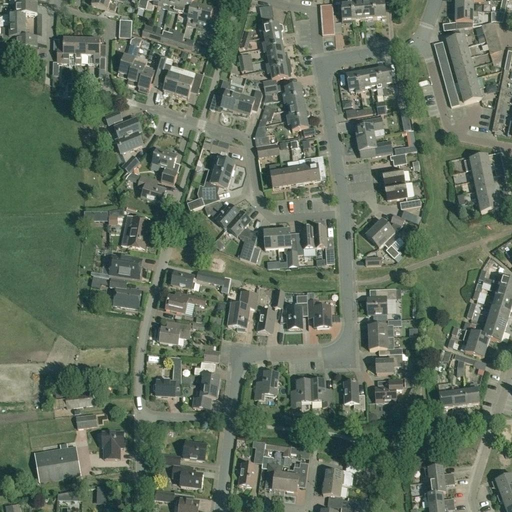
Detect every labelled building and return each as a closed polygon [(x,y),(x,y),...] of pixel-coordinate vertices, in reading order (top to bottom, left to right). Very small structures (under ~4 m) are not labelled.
[(109,6),(110,0),(93,0),(91,7),(114,13),(116,7),(109,6)] [(157,9),(159,0),(139,0),(137,9),(152,13),(154,8),(157,9)] [(162,7),(169,9),(170,0),(159,0),(157,9),(162,10),(162,7)] [(173,13),(178,14),(181,0),(170,0),(169,9),(174,10),(173,13)] [(181,0),(178,14),(188,17),(189,17),(193,4),(193,0),(181,0)] [(362,4),(364,22),(367,22),(367,21),(374,20),(373,0),(368,1),(368,4),(362,4)] [(377,0),(373,0),(374,20),(382,19),(382,21),(386,21),(384,3),(378,3),(377,0)] [(351,25),(352,22),(353,22),(351,2),(347,3),(347,6),(341,6),(342,24),(345,24),(346,25),(351,25)] [(353,22),(360,21),(360,23),(364,22),(362,4),(356,5),(356,2),(351,2),(353,22)] [(473,13),(473,2),(466,2),(455,2),(455,13),(473,13)] [(195,5),(193,4),(189,17),(188,17),(187,21),(186,27),(196,30),(202,8),(195,6),(195,5)] [(37,7),(15,7),(15,17),(25,17),(41,17),(41,9),(37,9),(37,7)] [(262,21),(274,19),(272,7),(260,9),(262,21)] [(214,34),(218,21),(211,19),(213,9),(210,8),(209,10),(202,8),(196,30),(196,31),(206,34),(207,32),(214,34)] [(478,13),(473,13),(455,13),(455,24),(456,24),(455,31),(472,29),(473,24),(473,18),(478,19),(478,13)] [(0,28),(2,28),(9,28),(25,28),(25,17),(15,17),(3,17),(3,19),(0,19),(0,28)] [(483,33),(495,30),(493,24),(482,27),(483,33)] [(264,39),(282,36),(282,32),(283,31),(283,26),(280,25),(279,26),(279,25),(275,26),(260,28),(262,39),(264,39)] [(149,41),(151,33),(152,29),(145,27),(141,39),(149,41)] [(9,28),(2,28),(2,35),(0,35),(0,39),(9,40),(15,40),(25,40),(25,28),(9,28)] [(485,39),(496,35),(495,30),(483,33),(485,39)] [(170,48),(173,35),(163,32),(162,36),(160,44),(170,48)] [(151,33),(149,41),(160,44),(162,36),(151,33)] [(241,40),(250,43),(252,35),(243,33),(241,40)] [(173,35),(170,48),(180,51),(182,43),(177,41),(179,36),(173,34),(173,35)] [(486,44),(498,41),(496,35),(485,39),(486,44)] [(263,45),(264,50),(283,47),(282,39),(283,39),(282,36),(264,39),(266,45),(263,45)] [(449,53),(467,48),(464,38),(446,43),(449,53)] [(15,40),(15,50),(23,50),(23,61),(37,61),(37,47),(41,47),(41,40),(25,40),(15,40)] [(129,79),(134,61),(138,49),(139,49),(141,42),(134,40),(131,43),(126,59),(124,58),(118,78),(128,81),(129,79)] [(182,43),(180,51),(191,54),(194,42),(187,40),(186,44),(182,43)] [(250,43),(241,40),(240,47),(248,50),(250,43)] [(61,64),(69,65),(69,67),(75,67),(75,65),(76,41),(63,41),(63,52),(57,52),(56,64),(52,64),(52,78),(58,78),(58,67),(61,67),(61,64)] [(87,65),(87,58),(88,42),(76,41),(75,65),(87,65)] [(488,50),(499,46),(498,41),(486,44),(488,50)] [(87,65),(99,66),(98,72),(104,72),(105,60),(99,60),(100,42),(88,42),(87,58),(87,65)] [(490,55),(501,52),(499,46),(488,50),(490,55)] [(267,54),(268,60),(286,57),(285,54),(284,54),(283,47),(264,50),(265,55),(267,54)] [(469,59),(467,48),(449,53),(450,57),(446,58),(446,60),(439,62),(440,66),(452,63),(452,64),(469,59)] [(240,65),(252,63),(251,56),(239,58),(240,65)] [(140,86),(139,86),(138,90),(139,90),(138,93),(147,96),(148,93),(149,93),(151,87),(157,89),(164,65),(166,60),(158,57),(154,71),(145,69),(144,72),(140,86)] [(267,67),(267,71),(291,67),(290,61),(288,60),(287,60),(286,57),(268,60),(269,66),(267,67)] [(455,74),(472,69),(469,59),(452,64),(455,74)] [(138,62),(134,61),(129,79),(128,81),(128,82),(139,86),(140,86),(144,72),(145,69),(147,63),(139,60),(138,62)] [(252,63),(240,65),(241,74),(254,72),(252,63)] [(163,94),(175,97),(181,79),(169,75),(171,67),(164,65),(160,80),(166,81),(163,94)] [(271,76),(272,82),(275,82),(290,79),(289,76),(291,75),(292,74),(291,67),(267,71),(268,76),(271,76)] [(378,71),(382,90),(383,96),(384,103),(389,102),(386,86),(392,85),(389,67),(385,68),(385,69),(378,71)] [(458,85),(475,80),(472,69),(455,74),(458,85)] [(364,72),(364,73),(357,74),(361,94),(365,93),(365,90),(371,89),(367,71),(364,72)] [(371,72),(371,71),(367,71),(371,89),(371,92),(377,91),(378,97),(383,96),(382,90),(378,71),(371,72)] [(361,94),(357,74),(350,76),(350,74),(346,75),(349,93),(355,92),(356,95),(361,94)] [(193,83),(181,79),(175,97),(188,101),(191,89),(199,91),(203,77),(195,75),(193,83)] [(461,95),(478,90),(475,80),(458,85),(461,95)] [(222,110),(236,114),(241,98),(242,94),(237,92),(237,94),(234,96),(228,94),(231,84),(223,82),(218,101),(224,103),(222,110)] [(405,97),(402,85),(396,87),(400,98),(405,97)] [(306,95),(305,91),(303,90),(303,87),(285,90),(286,96),(283,97),(284,101),(303,98),(303,97),(304,97),(306,95)] [(277,93),(276,88),(264,90),(265,96),(277,93)] [(478,90),(461,95),(464,105),(481,101),(478,90)] [(257,113),(262,98),(261,94),(256,92),(253,102),(241,98),(236,114),(250,118),(252,111),(257,113)] [(288,106),(289,111),(307,108),(306,105),(305,105),(303,98),(284,101),(285,106),(288,106)] [(377,109),(378,116),(386,115),(384,103),(379,104),(379,108),(377,109)] [(265,107),(263,114),(269,116),(270,115),(271,110),(265,107)] [(307,108),(289,111),(290,118),(287,118),(288,123),(307,119),(307,118),(308,118),(310,117),(309,112),(307,111),(307,108)] [(460,109),(457,116),(464,119),(468,112),(460,109)] [(365,117),(364,111),(356,113),(356,111),(346,112),(347,120),(365,117)] [(120,142),(137,135),(141,134),(136,121),(123,126),(118,113),(105,118),(108,127),(114,125),(116,129),(115,130),(120,142)] [(274,115),(270,115),(269,116),(263,114),(261,122),(267,124),(271,123),(274,115)] [(293,133),(310,130),(310,126),(309,126),(307,119),(288,123),(289,128),(292,127),(293,133)] [(356,130),(355,130),(357,142),(374,139),(384,137),(383,130),(381,119),(355,124),(356,130)] [(129,153),(142,148),(137,135),(120,142),(116,143),(121,156),(125,165),(122,169),(129,175),(138,165),(132,159),(129,153)] [(104,154),(102,136),(93,137),(96,155),(104,154)] [(267,138),(255,141),(256,148),(270,146),(269,138),(267,138)] [(376,145),(374,139),(357,142),(359,154),(360,154),(361,161),(393,155),(390,143),(376,145)] [(215,173),(231,178),(235,165),(226,162),(229,151),(213,146),(211,153),(220,156),(215,173)] [(259,159),(268,158),(280,156),(278,147),(257,150),(259,159)] [(417,153),(416,147),(404,150),(405,155),(417,153)] [(151,166),(165,170),(161,183),(173,187),(177,175),(171,174),(176,157),(156,151),(151,166)] [(407,166),(405,155),(390,158),(391,162),(393,162),(394,168),(407,166)] [(319,172),(325,171),(323,158),(311,160),(312,168),(306,169),(309,185),(321,183),(319,172)] [(471,172),(489,168),(487,158),(469,161),(471,172)] [(309,185),(306,169),(300,170),(299,162),(294,163),(297,187),(309,185)] [(297,187),(294,163),(287,164),(289,172),(283,172),(285,189),(297,187)] [(285,189),(283,172),(277,173),(275,166),(269,167),(273,191),(285,189)] [(474,183),(491,179),(489,168),(471,172),(474,183)] [(383,175),(385,188),(405,185),(402,171),(383,175)] [(231,178),(215,173),(210,190),(201,187),(198,195),(199,196),(203,208),(219,202),(216,195),(218,188),(228,190),(231,178)] [(130,175),(127,181),(134,183),(134,181),(140,183),(142,178),(130,175)] [(140,183),(138,189),(145,191),(142,200),(162,206),(166,193),(156,190),(152,188),(154,182),(142,178),(140,183)] [(476,193),(494,189),(491,179),(474,183),(476,193)] [(388,202),(407,199),(405,185),(385,188),(388,202)] [(478,204),(496,200),(494,189),(476,193),(478,204)] [(480,214),(498,211),(496,200),(478,204),(480,214)] [(401,212),(421,208),(420,201),(400,205),(401,212)] [(227,231),(228,230),(240,217),(230,208),(224,215),(221,212),(218,205),(205,210),(208,217),(211,216),(218,222),(217,222),(227,231)] [(108,213),(94,214),(94,223),(108,222),(108,213)] [(245,244),(240,260),(250,263),(254,249),(257,238),(251,236),(245,231),(251,224),(241,215),(240,217),(228,230),(238,238),(245,244)] [(406,221),(394,216),(391,223),(403,228),(406,221)] [(127,248),(143,251),(148,222),(133,219),(127,248)] [(399,240),(395,235),(382,222),(374,230),(391,247),(399,240)] [(326,229),(314,230),(315,250),(326,249),(327,266),(335,266),(333,243),(327,243),(326,229)] [(304,251),(315,250),(314,230),(302,231),(303,245),(297,246),(297,257),(304,257),(304,251)] [(399,256),(391,247),(374,230),(366,237),(379,251),(384,246),(388,250),(386,252),(394,261),(399,256)] [(298,268),(297,257),(297,246),(297,244),(291,244),(290,232),(277,233),(278,250),(284,250),(285,255),(287,257),(287,269),(298,268)] [(278,250),(277,233),(265,233),(266,251),(278,250)] [(256,265),(261,251),(254,249),(250,263),(256,265)] [(138,280),(141,262),(111,258),(109,276),(138,280)] [(365,259),(366,267),(382,266),(381,259),(365,259)] [(482,271),(479,281),(483,283),(483,284),(491,287),(511,293),(511,282),(501,279),(499,283),(493,281),(492,282),(485,279),(487,273),(482,271)] [(196,285),(193,284),(194,279),(175,274),(172,287),(194,292),(196,285)] [(198,274),(196,281),(223,287),(224,280),(198,274)] [(224,280),(223,287),(221,294),(228,296),(229,287),(230,282),(224,280)] [(126,283),(110,281),(109,289),(115,290),(113,307),(138,311),(141,292),(125,289),(126,283)] [(511,304),(511,293),(491,287),(489,292),(496,294),(494,299),(511,304)] [(387,301),(396,301),(396,291),(380,292),(380,300),(367,300),(368,317),(388,316),(387,301)] [(283,311),(285,294),(276,292),(273,309),(283,311)] [(169,298),(166,311),(184,316),(192,318),(195,306),(205,308),(206,300),(188,296),(176,293),(175,299),(169,298)] [(256,311),(258,297),(242,294),(239,307),(232,306),(228,328),(238,330),(238,333),(245,334),(245,331),(247,331),(250,310),(256,311)] [(307,295),(307,297),(308,304),(308,318),(308,320),(315,320),(315,329),(318,329),(329,328),(331,328),(330,309),(319,310),(319,303),(314,303),(314,295),(307,295)] [(297,305),(296,305),(296,310),(287,310),(288,331),(303,330),(302,318),(308,318),(308,304),(307,297),(297,298),(297,305)] [(488,307),(510,314),(511,308),(511,304),(494,299),(493,304),(489,303),(488,307)] [(490,312),(488,318),(507,324),(510,314),(488,307),(486,311),(490,312)] [(272,335),(275,315),(261,312),(258,333),(272,335)] [(482,327),(504,334),(507,324),(488,318),(487,324),(483,323),(482,327)] [(162,330),(160,345),(178,348),(180,340),(189,341),(191,327),(176,325),(166,323),(165,330),(162,330)] [(369,328),(369,340),(387,339),(387,327),(369,328)] [(501,344),(504,334),(482,327),(480,331),(484,332),(482,338),(490,340),(489,341),(501,344)] [(463,342),(464,343),(486,350),(489,341),(490,340),(482,338),(468,333),(466,332),(463,342)] [(390,351),(390,356),(402,356),(402,350),(394,350),(393,346),(388,346),(387,339),(369,340),(370,352),(388,352),(388,351),(390,351)] [(448,349),(453,350),(458,352),(459,348),(454,346),(455,343),(450,341),(448,349)] [(483,360),(486,350),(464,343),(463,347),(466,348),(464,354),(483,360)] [(452,354),(446,353),(442,351),(439,359),(444,360),(443,363),(448,364),(452,354)] [(219,364),(220,354),(206,352),(205,362),(219,364)] [(464,364),(466,359),(456,356),(454,361),(458,362),(464,364)] [(157,398),(175,399),(176,388),(182,388),(181,360),(170,359),(170,365),(174,365),(173,384),(157,383),(157,387),(155,387),(154,388),(154,392),(155,394),(157,394),(157,398)] [(476,362),(466,359),(464,364),(474,367),(476,362)] [(393,368),(403,368),(403,362),(376,363),(377,376),(394,375),(393,368)] [(203,377),(201,388),(219,390),(221,379),(211,378),(212,371),(215,371),(216,366),(202,364),(201,371),(195,370),(195,376),(203,377)] [(276,398),(279,376),(265,375),(263,389),(257,388),(255,402),(264,403),(264,397),(276,398)] [(54,381),(56,399),(63,398),(61,380),(54,381)] [(396,393),(403,393),(402,382),(389,383),(389,389),(376,389),(376,405),(396,404),(396,393)] [(325,383),(311,384),(312,404),(322,404),(322,410),(333,409),(332,393),(325,393),(325,383)] [(312,404),(311,384),(297,385),(298,394),(290,394),(291,411),(302,411),(301,405),(312,404)] [(354,412),(365,412),(364,397),(358,397),(358,384),(344,385),(345,407),(354,407),(354,412)] [(465,392),(467,408),(479,406),(477,386),(469,387),(470,392),(465,392)] [(218,401),(219,390),(201,388),(200,401),(194,400),(193,409),(206,411),(208,400),(218,401)] [(451,389),(454,409),(467,408),(465,392),(459,393),(458,388),(451,389)] [(454,409),(451,389),(445,390),(446,395),(439,396),(441,411),(454,409)] [(94,396),(66,399),(67,410),(95,407),(94,396)] [(78,431),(98,429),(96,416),(76,419),(78,431)] [(102,450),(104,450),(104,462),(119,461),(119,449),(124,449),(124,434),(102,435),(102,450)] [(204,463),(206,447),(186,445),(184,460),(204,463)] [(271,446),(265,445),(264,451),(284,454),(283,459),(289,460),(291,449),(271,446)] [(40,485),(81,478),(76,448),(35,455),(40,485)] [(254,464),(262,466),(263,458),(264,451),(257,450),(254,464)] [(302,457),(302,460),(309,461),(310,452),(303,451),(302,457)] [(160,466),(174,467),(179,468),(180,459),(162,457),(160,466)] [(281,476),(282,468),(279,467),(279,463),(273,463),(274,460),(263,458),(262,466),(262,470),(269,472),(268,480),(274,480),(272,491),(284,493),(287,477),(281,476)] [(307,480),(308,466),(300,465),(299,470),(294,469),(293,477),(287,477),(284,493),(296,495),(299,478),(307,480)] [(253,489),(256,468),(242,466),(239,487),(253,489)] [(324,486),(342,488),(351,489),(353,475),(360,476),(361,468),(347,466),(346,474),(343,474),(343,476),(326,474),(324,486)] [(366,466),(364,476),(375,478),(376,468),(366,466)] [(179,468),(174,467),(172,480),(182,481),(181,489),(200,491),(202,477),(187,475),(188,469),(179,468)] [(429,484),(454,481),(453,475),(444,476),(443,469),(424,472),(425,478),(428,478),(429,484)] [(495,490),(497,489),(499,493),(511,488),(511,476),(495,483),(495,484),(492,485),(495,490)] [(443,495),(446,495),(445,488),(455,486),(454,481),(429,484),(429,490),(426,491),(427,497),(443,495)] [(340,500),(342,488),(324,486),(323,497),(340,500)] [(500,504),(503,503),(511,499),(511,488),(499,493),(500,497),(498,498),(500,504)] [(57,502),(82,503),(82,496),(79,493),(58,497),(57,502)] [(174,496),(157,494),(156,502),(173,504),(174,496)] [(429,510),(454,507),(453,500),(443,502),(443,495),(427,497),(424,497),(425,504),(428,503),(429,510)] [(467,497),(455,498),(455,506),(467,505),(467,497)] [(511,499),(503,503),(506,511),(511,509),(511,499)] [(198,504),(177,502),(176,507),(180,507),(179,511),(197,511),(198,509),(198,504)] [(341,510),(355,511),(356,503),(342,502),(341,510)]
